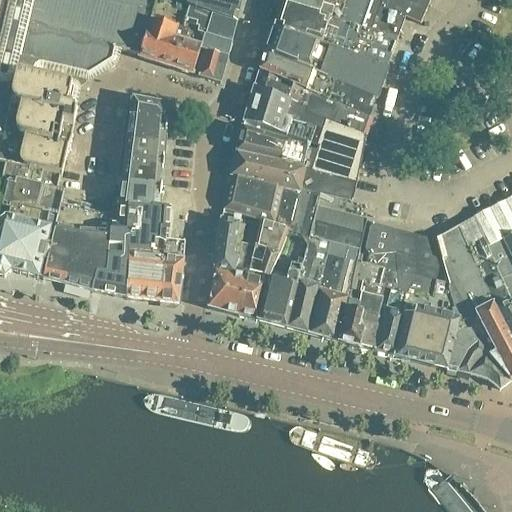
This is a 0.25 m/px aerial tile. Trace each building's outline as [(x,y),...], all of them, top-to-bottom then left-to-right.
[(0,0),(0,163),(5,165),(22,79),(61,88),(61,87),(60,87),(64,69),(26,59),(31,31),(36,0),(0,0)] [(150,20),(155,0),(36,0),(31,31),(113,50),(140,56),(150,20)] [(196,43),(198,35),(196,35),(176,29),(182,12),(167,8),(169,2),(165,0),(155,0),(150,20),(140,56),(139,59),(193,76),(199,52),(201,44),(196,43)] [(236,24),(241,0),(165,0),(169,2),(184,7),(189,9),(236,24)] [(421,21),(357,0),(282,0),(281,5),(397,39),(405,18),(420,25),(421,21)] [(357,0),(421,21),(430,0),(357,0)] [(185,19),(189,9),(184,7),(169,2),(167,8),(182,12),(176,29),(196,35),(198,26),(189,23),(190,21),(185,19)] [(397,39),(281,5),(273,30),(318,45),(319,44),(328,48),(387,67),(397,39)] [(227,58),(236,24),(189,9),(185,19),(190,21),(189,23),(198,26),(196,35),(198,35),(196,43),(201,44),(199,52),(227,58)] [(312,63),(318,45),(273,30),(265,53),(265,54),(309,71),(312,63)] [(110,60),(113,50),(31,31),(26,59),(64,69),(65,69),(66,68),(83,73),(88,74),(89,73),(104,64),(110,60)] [(312,63),(309,71),(377,98),(387,67),(328,48),(322,67),(312,63)] [(220,84),(227,58),(199,52),(193,76),(220,84)] [(377,98),(309,71),(265,54),(259,73),(307,93),(369,117),(370,117),(377,98)] [(369,117),(307,93),(259,73),(254,89),(307,109),(305,115),(362,135),(363,133),(369,117)] [(68,78),(68,86),(88,87),(88,79),(68,78)] [(18,167),(61,177),(77,112),(67,110),(72,89),(69,89),(69,90),(61,88),(22,79),(5,165),(2,177),(15,180),(18,167)] [(305,115),(307,109),(254,89),(244,124),(295,140),(301,124),(323,130),(317,147),(318,148),(313,162),(313,163),(312,172),(356,184),(366,137),(362,136),(362,135),(305,115)] [(164,145),(165,136),(167,114),(159,106),(127,100),(113,207),(157,210),(158,210),(159,208),(159,199),(161,187),(162,173),(163,159),(164,145)] [(301,124),(295,140),(298,141),(297,142),(317,147),(323,130),(301,124)] [(284,153),(287,143),(242,128),(236,154),(303,169),(305,170),(312,172),(313,163),(313,162),(305,160),(305,159),(284,153)] [(304,175),(305,170),(303,169),(236,154),(230,178),(273,188),(299,194),(300,191),(304,175)] [(43,281),(61,204),(64,192),(57,190),(60,178),(61,178),(61,177),(18,167),(15,180),(2,177),(0,186),(0,277),(5,278),(10,273),(43,281)] [(355,191),(356,184),(312,172),(305,170),(304,175),(300,191),(319,195),(352,203),(355,191)] [(310,239),(317,209),(316,208),(319,195),(300,191),(299,194),(273,188),(230,178),(223,211),(260,222),(289,231),(287,235),(302,239),(308,241),(310,239)] [(511,199),(474,219),(486,249),(502,241),(511,260),(511,199)] [(71,259),(82,209),(83,208),(81,208),(81,209),(61,204),(43,281),(64,287),(71,259)] [(96,275),(91,294),(127,300),(130,257),(146,258),(161,260),(164,244),(163,244),(164,232),(167,232),(169,211),(159,210),(158,210),(157,210),(113,207),(112,217),(109,236),(106,276),(96,275)] [(106,276),(109,236),(112,217),(103,214),(82,209),(71,259),(64,287),(91,294),(96,275),(106,276)] [(337,343),(351,282),(356,263),(357,263),(366,221),(317,209),(310,239),(330,244),(307,335),(337,343)] [(238,261),(244,227),(239,225),(240,219),(222,215),(221,222),(216,259),(215,272),(231,276),(233,277),(233,276),(238,261)] [(511,303),(503,309),(495,293),(498,293),(484,261),(491,258),(486,249),(474,219),(473,219),(458,228),(475,265),(487,292),(492,304),(511,342),(511,303)] [(279,255),(287,235),(289,231),(260,222),(259,227),(254,247),(265,251),(279,255)] [(459,322),(448,286),(435,283),(438,269),(430,240),(375,226),(370,229),(365,250),(369,256),(366,266),(384,271),(380,288),(385,289),(385,290),(390,292),(400,295),(398,305),(402,306),(399,314),(389,356),(389,357),(447,371),(447,370),(456,333),(459,322)] [(487,292),(475,265),(458,228),(435,240),(436,241),(448,286),(459,322),(456,333),(467,336),(474,332),(472,328),(480,324),(475,314),(469,301),(487,292)] [(307,335),(330,244),(310,239),(308,241),(307,247),(304,258),(303,262),(285,329),(307,335)] [(511,260),(502,241),(486,249),(491,258),(511,303),(511,260)] [(178,303),(183,262),(182,262),(184,246),(168,244),(164,244),(161,260),(163,260),(159,304),(175,306),(176,305),(178,304),(178,303)] [(257,322),(267,282),(268,281),(272,273),(272,272),(279,255),(265,251),(254,247),(249,270),(247,279),(238,317),(257,322)] [(285,329),(303,262),(304,258),(298,256),(295,266),(289,264),(286,276),(272,272),(272,273),(268,281),(267,282),(257,322),(259,323),(259,322),(284,329),(285,330),(285,329)] [(130,257),(127,300),(159,304),(163,260),(161,260),(146,258),(130,257)] [(380,288),(384,271),(366,266),(359,264),(357,263),(356,263),(351,282),(362,285),(374,289),(375,288),(380,288)] [(223,313),(231,276),(215,272),(208,310),(223,313)] [(238,317),(247,279),(233,276),(233,277),(231,276),(223,313),(238,317)] [(358,331),(362,315),(357,314),(361,296),(360,295),(362,285),(351,282),(337,343),(338,343),(358,349),(362,333),(358,331)] [(375,353),(384,319),(390,292),(385,290),(385,289),(380,288),(375,288),(374,289),(362,285),(360,295),(361,296),(357,314),(362,315),(358,331),(362,333),(358,349),(359,349),(375,353)] [(389,356),(399,314),(402,306),(398,305),(400,295),(390,292),(384,319),(375,353),(389,357),(389,356)] [(511,381),(511,342),(492,304),(487,292),(469,301),(475,314),(480,324),(472,328),(474,332),(467,336),(456,333),(447,370),(456,372),(467,354),(478,344),(488,352),(489,354),(510,383),(511,381)] [(469,376),(489,354),(488,352),(478,344),(467,354),(456,372),(469,376)] [(510,383),(489,354),(469,376),(487,381),(500,390),(510,383)] [(222,438),(319,458),(323,439),(226,418),(222,438)] [(339,462),(433,497),(440,478),(346,443),(339,462)] [(469,511),(452,489),(436,501),(444,511),(469,511)]
